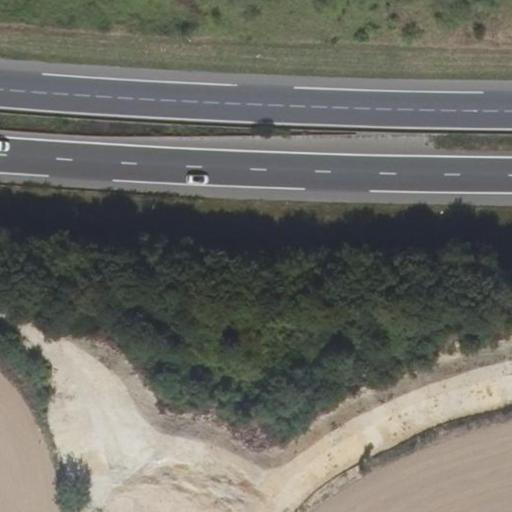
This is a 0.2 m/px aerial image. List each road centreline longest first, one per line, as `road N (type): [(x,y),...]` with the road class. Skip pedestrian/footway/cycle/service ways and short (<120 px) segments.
road 1 (trunk): [(511,111),(275,107),(0,85)]
road 2 (trunk): [(0,156),(259,173),(511,174)]
road 3 (track): [(256,511),(350,425),(458,374),(511,368)]
road 4 (track): [(111,511),(102,434),(60,367),(0,334)]
